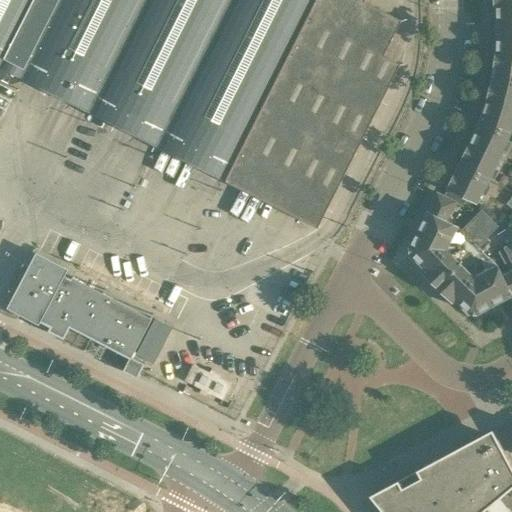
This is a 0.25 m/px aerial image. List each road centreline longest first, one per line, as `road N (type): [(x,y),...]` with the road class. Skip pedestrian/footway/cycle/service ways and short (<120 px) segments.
road 1 (residential): [(343,279),(440,93),(449,0)]
road 2 (secondary): [(237,476),(0,356)]
road 3 (secondary): [(0,385),(206,492)]
road 4 (residential): [(237,476),(343,279)]
road 5 (residential): [(343,279),(454,378),(511,366)]
